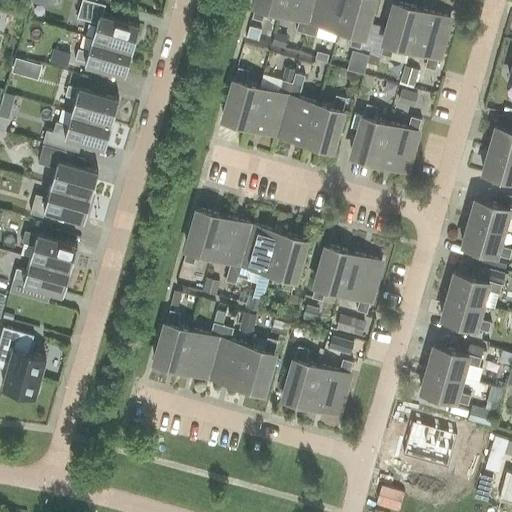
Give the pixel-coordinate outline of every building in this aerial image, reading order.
[(92,0),(81,0),(78,15),(97,21),(93,37),(133,49),(140,25),(103,14),(106,4),(92,0)] [(286,0),(257,0),(256,6),(255,6),(252,17),(263,20),(266,9),(283,13),(286,0)] [(286,0),(283,13),(300,18),(296,30),(306,32),(315,0),(286,0)] [(317,35),(320,24),(337,28),(344,0),(315,0),(306,32),(317,35)] [(353,33),(350,45),(360,48),(364,37),(363,37),(363,36),(364,36),(373,0),(344,0),(337,28),(353,33)] [(423,9),(396,1),(384,42),(384,43),(383,42),(380,53),(391,56),(394,45),(411,50),(423,9)] [(450,17),(423,9),(411,50),(428,55),(425,66),(435,69),(438,58),(450,17)] [(263,29),(251,25),(247,36),(259,40),(263,29)] [(79,47),(75,58),(126,73),(133,49),(93,37),(89,50),(79,47)] [(58,47),(55,58),(73,62),(75,51),(58,47)] [(370,54),(354,50),(349,68),(365,72),(370,54)] [(26,75),(30,60),(17,57),(12,71),(26,75)] [(246,81),(246,80),(249,69),(239,66),(235,77),(236,77),(236,78),(235,78),(224,119),(251,127),(263,85),(246,81)] [(295,73),(293,81),(278,134),(305,142),(316,101),(299,96),(305,75),(295,73)] [(263,85),(251,127),(278,134),(293,81),(283,79),(279,90),(263,85)] [(68,84),(65,94),(75,97),(72,110),(112,122),(119,98),(68,84)] [(333,105),(320,102),(316,101),(305,142),(332,149),(343,108),(343,107),(344,108),(347,97),(336,94),(333,105)] [(364,114),(352,155),(380,163),(391,122),(374,117),(378,105),(367,102),(364,113),(364,114)] [(72,110),(68,124),(56,121),(53,131),(47,129),(43,141),(67,148),(71,136),(106,146),(112,122),(72,110)] [(9,118),(0,115),(0,129),(5,131),(9,118)] [(380,163),(407,171),(419,130),(418,130),(419,129),(422,118),(412,115),(408,127),(391,122),(380,163)] [(490,147),(511,153),(511,129),(496,125),(490,147)] [(67,149),(44,143),(38,162),(56,167),(51,183),(92,195),(98,171),(63,161),(67,149)] [(511,153),(490,147),(484,171),(511,178),(511,153)] [(0,204),(0,184),(4,167),(0,165),(0,223),(5,224),(9,207),(0,204)] [(43,215),(46,208),(85,219),(92,195),(51,183),(48,196),(47,196),(36,192),(31,212),(31,211),(43,215)] [(502,205),(508,207),(508,206),(511,207),(511,195),(506,193),(502,205)] [(502,205),(476,198),(470,220),(502,229),(506,215),(511,216),(511,207),(508,206),(508,207),(502,205)] [(226,215),(199,207),(187,248),(187,249),(184,260),(194,263),(197,251),(214,256),(226,215)] [(253,222),(226,215),(214,256),(231,261),(228,272),(238,275),(241,263),(253,222)] [(502,229),(470,220),(463,244),(495,252),(495,254),(510,257),(511,248),(511,247),(498,244),(502,229)] [(253,222),(241,263),(238,275),(248,278),(251,266),(268,271),(280,230),(253,222)] [(30,257),(71,268),(78,244),(26,229),(22,241),(34,244),(30,257)] [(280,230),(268,271),(285,276),(281,288),(292,291),(295,280),(294,280),(295,279),(307,238),(280,230)] [(316,286),(315,286),(312,296),(323,299),(326,288),(343,293),(355,251),(327,244),(316,285),(316,286)] [(382,259),(355,251),(343,293),(360,297),(357,309),(367,312),(370,301),(370,300),(371,299),(382,259)] [(484,251),(481,262),(507,269),(510,257),(495,254),(484,251)] [(64,292),(71,268),(30,257),(27,270),(17,267),(14,278),(64,292)] [(487,281),(455,272),(449,293),(481,302),(485,288),(500,292),(502,283),(488,279),(487,281)] [(481,302),(449,293),(442,317),(475,326),(474,327),(489,331),(491,321),(477,317),(481,302)] [(182,369),(193,329),(194,328),(177,323),(180,312),(170,309),(167,319),(167,320),(155,362),(182,369)] [(365,320),(340,313),(336,328),(360,335),(365,320)] [(194,328),(193,329),(182,369),(209,377),(224,324),(214,321),(211,333),(194,328)] [(224,324),(209,377),(236,384),(248,343),(231,338),(234,327),(224,324)] [(35,395),(46,356),(30,351),(34,334),(4,325),(0,337),(0,366),(8,368),(3,386),(35,395)] [(511,335),(503,333),(500,345),(511,348),(511,335)] [(329,347),(351,353),(354,340),(333,335),(329,347)] [(248,343),(236,384),(263,392),(275,351),(274,351),(275,350),(278,339),(268,336),(264,348),(248,343)] [(434,344),(429,365),(461,374),(465,362),(479,366),(482,356),(467,352),(467,354),(434,344)] [(295,358),(284,398),(311,405),(323,364),(306,359),(309,348),(298,345),(295,356),(296,356),(296,357),(295,357),(295,358)] [(340,369),(323,364),(311,405),(338,413),(350,372),(350,371),(354,360),(343,357),(340,369)] [(457,390),(461,374),(429,365),(422,389),(455,399),(454,400),(468,404),(471,394),(457,390)] [(501,423),(505,405),(482,399),(477,417),(501,423)] [(413,419),(404,452),(448,465),(457,433),(466,435),(470,422),(447,416),(443,428),(413,419)] [(511,453),(511,440),(509,439),(509,438),(495,434),(486,466),(499,470),(505,451),(511,453)] [(511,471),(507,470),(499,498),(511,501),(511,471)] [(397,477),(392,495),(436,508),(442,490),(397,477)] [(450,506),(448,511),(487,511),(490,503),(454,493),(450,506)]
